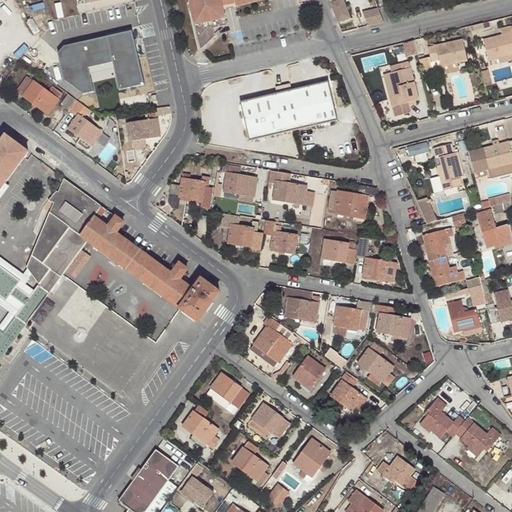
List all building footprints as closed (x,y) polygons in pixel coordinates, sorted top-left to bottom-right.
[(128,0),(83,0),(86,9),(129,0),(128,0)] [(227,25),(222,6),(221,2),(230,0),(233,0),(234,4),(235,7),(264,0),(187,0),(199,51),(214,36),(212,28),(227,25)] [(338,0),(330,3),(338,23),(350,18),(342,0),(338,0)] [(382,22),(377,8),(362,13),(367,26),(382,22)] [(488,60),(499,57),(511,54),(511,26),(510,27),(510,26),(499,29),(501,35),(482,39),(488,60)] [(65,47),(58,56),(67,83),(87,98),(97,98),(93,72),(116,69),(124,95),(147,90),(131,32),(65,47)] [(437,53),(438,60),(440,66),(467,60),(462,39),(427,47),(429,55),(437,53)] [(429,55),(430,57),(431,62),(438,60),(437,53),(429,55)] [(511,54),(499,57),(501,63),(511,59),(511,54)] [(418,59),(422,74),(432,72),(430,62),(431,62),(430,57),(418,59)] [(391,72),(389,73),(397,105),(391,106),(394,116),(410,112),(409,104),(408,102),(415,100),(418,99),(409,61),(389,66),(391,72)] [(397,105),(389,73),(383,74),(391,106),(397,105)] [(37,105),(48,113),(63,94),(53,87),(49,92),(28,76),(17,92),(36,107),(37,105)] [(281,91),(290,130),(334,119),(325,80),(288,89),(281,91)] [(246,140),(290,130),(281,91),(273,92),(237,101),(246,140)] [(69,110),(76,100),(68,94),(61,104),(69,110)] [(90,110),(76,100),(69,110),(77,116),(67,129),(80,139),(77,143),(89,152),(103,132),(84,118),(90,110)] [(146,120),(127,123),(130,142),(147,139),(146,137),(160,135),(156,112),(145,114),(146,120)] [(0,189),(4,184),(28,152),(5,135),(0,142),(0,189)] [(493,146),(468,152),(474,173),(477,172),(485,170),(488,169),(490,177),(511,171),(511,140),(499,144),(493,146)] [(412,160),(432,158),(431,143),(410,146),(412,160)] [(451,143),(432,148),(435,160),(439,159),(441,165),(443,175),(439,176),(443,190),(462,186),(459,177),(464,176),(458,152),(453,153),(451,143)] [(241,166),(223,163),(221,173),(227,174),(224,191),(239,194),(238,200),(252,203),(256,178),(240,175),(241,166)] [(290,173),(270,170),(268,183),(275,184),(272,200),(289,203),(290,202),(304,204),(303,205),(312,206),(314,193),(306,191),(307,185),(289,183),(290,173)] [(180,186),(170,184),(168,203),(171,208),(177,209),(179,197),(202,201),(200,208),(209,209),(212,188),(208,187),(210,177),(202,176),(201,182),(190,180),(190,174),(182,173),(180,186)] [(87,241),(179,309),(198,323),(220,292),(201,278),(193,289),(180,280),(187,269),(179,263),(171,274),(116,233),(124,223),(115,216),(107,226),(94,217),(102,207),(63,178),(58,192),(56,191),(47,201),(53,203),(40,234),(33,251),(26,267),(38,284),(29,296),(16,287),(20,281),(0,266),(0,296),(6,301),(10,295),(23,305),(3,332),(0,329),(0,360),(31,317),(28,315),(40,297),(44,300),(63,275),(87,241)] [(0,199),(9,187),(4,184),(0,189),(0,305),(10,312),(0,325),(0,329),(3,332),(23,305),(10,295),(6,301),(0,296),(0,266),(20,281),(16,287),(29,296),(38,284),(26,267),(23,274),(0,257),(0,199)] [(377,187),(358,184),(356,194),(338,191),(337,193),(331,191),(330,204),(336,205),(334,214),(354,217),(355,212),(365,214),(371,215),(372,206),(367,205),(368,197),(380,197),(377,187)] [(494,197),(496,205),(502,203),(511,201),(509,193),(494,197)] [(425,198),(416,202),(426,224),(436,221),(425,198)] [(511,200),(511,201),(502,203),(503,209),(511,207),(511,200)] [(496,205),(493,205),(495,214),(504,212),(503,209),(502,203),(496,205)] [(260,219),(262,206),(252,205),(250,218),(260,219)] [(486,248),(494,246),(493,244),(511,239),(511,223),(495,228),(490,210),(476,213),(486,248)] [(240,216),(222,213),(220,227),(230,228),(228,244),(250,247),(249,251),(259,253),(262,233),(257,233),(259,223),(252,222),(251,228),(238,226),(240,216)] [(463,213),(451,217),(454,227),(465,224),(463,213)] [(300,222),(309,223),(310,215),(300,215),(300,222)] [(275,225),(275,222),(265,220),(263,234),(272,236),(270,250),(294,254),(297,235),(280,232),(281,225),(275,225)] [(451,228),(430,233),(438,252),(450,282),(464,279),(462,271),(457,273),(455,266),(452,267),(449,268),(448,263),(443,245),(450,244),(448,237),(453,236),(451,228)] [(438,252),(430,233),(423,235),(425,245),(428,244),(436,277),(434,277),(436,286),(450,282),(438,252)] [(369,239),(360,238),(357,257),(365,259),(362,277),(380,280),(380,278),(393,280),(396,263),(372,260),(373,253),(367,252),(369,239)] [(493,244),(494,246),(495,248),(511,243),(511,239),(493,244)] [(356,245),(325,240),(322,259),(354,264),(356,245)] [(428,244),(425,245),(424,245),(432,277),(434,277),(436,277),(428,244)] [(475,272),(468,273),(469,280),(479,277),(478,271),(475,272)] [(479,277),(469,280),(466,280),(470,296),(477,295),(478,301),(481,300),(482,306),(486,304),(479,277)] [(303,291),(285,288),(283,298),(288,299),(285,317),(302,320),(302,318),(316,321),(319,297),(313,295),(312,302),(301,301),(303,291)] [(502,291),(493,293),(496,307),(487,309),(490,323),(510,319),(510,320),(511,319),(511,300),(511,301),(509,295),(504,296),(502,291)] [(31,317),(44,300),(40,297),(28,315),(31,317)] [(469,327),(471,331),(481,329),(476,309),(464,312),(461,300),(458,301),(461,308),(469,327)] [(356,309),(337,307),(333,333),(346,335),(347,327),(365,330),(367,312),(369,313),(370,303),(358,301),(356,309)] [(462,333),(471,331),(469,327),(461,308),(458,301),(447,304),(454,333),(462,330),(462,333)] [(376,332),(393,335),(394,334),(407,336),(410,319),(393,316),(394,308),(373,304),(372,313),(379,314),(376,332)] [(273,352),(282,358),(296,338),(291,335),(290,335),(278,327),(280,324),(269,316),(263,324),(266,326),(253,344),(270,356),(273,352)] [(372,343),(367,339),(362,344),(368,349),(357,364),(370,373),(366,378),(377,387),(381,382),(387,386),(394,377),(389,373),(394,367),(379,356),(384,350),(373,342),(372,343)] [(278,363),(282,358),(273,352),(270,356),(278,363)] [(292,377),(301,383),(303,380),(312,387),(325,368),(307,356),(292,377)] [(337,365),(339,367),(342,369),(345,364),(340,360),(337,365)] [(356,381),(357,379),(347,372),(346,374),(356,381)] [(356,381),(346,374),(345,373),(341,379),(342,380),(331,396),(344,405),(345,403),(356,412),(366,399),(351,388),(356,382),(356,381)] [(249,394),(222,374),(211,389),(206,395),(232,413),(236,407),(239,408),(249,394)] [(303,380),(301,383),(310,390),(312,387),(303,380)] [(438,398),(427,411),(429,413),(427,416),(421,423),(431,431),(440,439),(446,432),(452,437),(455,433),(461,438),(460,439),(469,447),(480,456),(484,450),(487,447),(489,449),(500,435),(492,428),(487,434),(468,418),(465,421),(459,416),(454,423),(441,412),(447,406),(438,398)] [(290,424),(263,404),(248,425),(267,439),(271,433),(279,439),(290,424)] [(183,427),(194,434),(196,436),(197,434),(208,443),(207,444),(213,448),(219,440),(213,436),(218,430),(204,419),(208,413),(198,406),(183,427)] [(431,431),(421,423),(419,425),(428,433),(431,431)] [(196,436),(194,434),(191,439),(204,449),(207,444),(208,443),(197,434),(196,436)] [(329,453),(312,440),(295,464),(303,470),(299,475),(303,478),(303,480),(304,480),(305,481),(306,482),(308,482),(310,482),(312,481),(313,480),(320,470),(318,469),(329,453)] [(261,475),(266,479),(268,476),(263,473),(268,466),(254,456),(258,449),(248,442),(232,463),(245,472),(243,475),(255,484),(261,475)] [(480,456),(469,447),(466,449),(478,459),(480,456)] [(156,450),(155,450),(119,501),(129,509),(126,511),(157,511),(176,486),(168,480),(179,466),(156,450)] [(377,471),(390,481),(392,478),(396,481),(409,491),(417,481),(410,476),(415,470),(397,456),(389,466),(383,462),(377,471)] [(192,477),(189,474),(179,487),(184,490),(192,477)] [(260,487),(266,479),(261,475),(255,484),(260,487)] [(214,493),(192,477),(184,490),(181,493),(195,503),(197,500),(205,505),(214,493)] [(288,492),(278,485),(268,499),(278,507),(288,492)] [(179,487),(176,492),(201,510),(205,505),(197,500),(195,503),(181,493),(184,490),(179,487)] [(433,487),(417,511),(433,511),(445,494),(433,487)] [(345,511),(382,511),(384,511),(356,490),(348,501),(352,504),(345,511)] [(235,499),(231,496),(227,502),(231,505),(235,499)]
